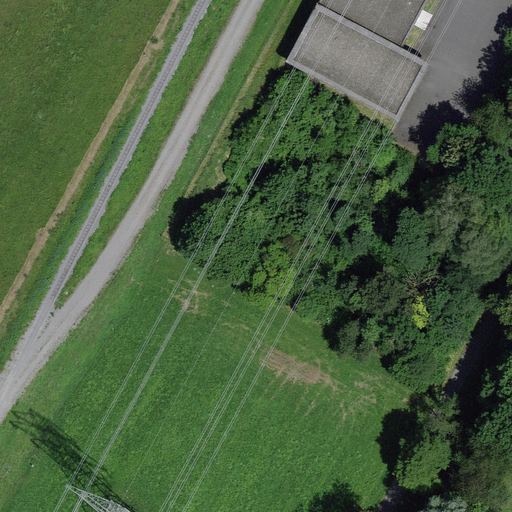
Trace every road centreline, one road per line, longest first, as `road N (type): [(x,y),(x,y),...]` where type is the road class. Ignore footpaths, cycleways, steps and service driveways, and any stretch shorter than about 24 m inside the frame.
road 1 (track): [(257,0),(86,298),(19,372),(0,407)]
road 2 (track): [(391,511),(511,287)]
